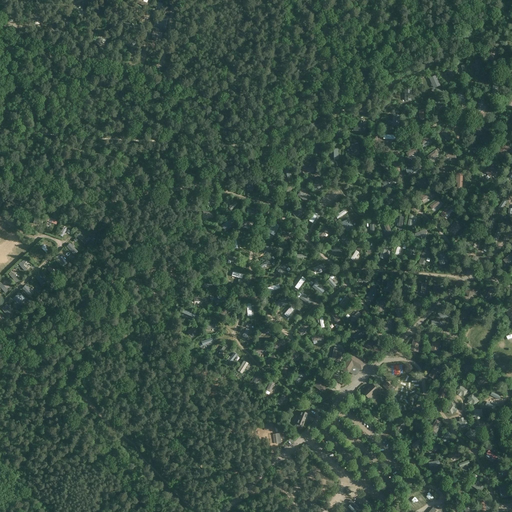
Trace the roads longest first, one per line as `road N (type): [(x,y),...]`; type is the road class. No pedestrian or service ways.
road 1 (track): [(192,184),(166,231),(109,257),(59,309),(25,318),(18,337),(130,438)]
road 2 (track): [(282,146),(511,19)]
road 3 (track): [(0,48),(150,68),(162,58),(173,0)]
road 4 (track): [(0,179),(75,203),(170,189)]
